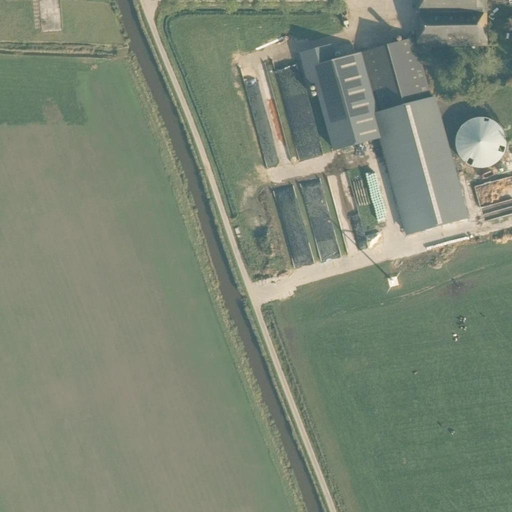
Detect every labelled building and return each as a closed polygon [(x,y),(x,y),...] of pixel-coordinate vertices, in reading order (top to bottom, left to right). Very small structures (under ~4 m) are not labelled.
[(415,0),(417,38),(363,53),(380,112),(380,113),(428,99),(414,48),(487,46),(485,0),(415,0)] [(358,5),(342,6),(343,29),(359,28),(358,5)] [(380,112),(363,53),(336,60),(331,45),(300,53),(308,85),(315,84),(334,152),(382,138),(375,114),(380,112)] [(459,52),(459,60),(473,61),(473,53),(459,52)] [(430,99),(428,99),(380,113),(377,113),(411,234),(464,220),(430,99)] [(315,122),(313,113),(291,117),(292,126),(315,122)] [(460,166),(504,164),(503,119),(458,120),(460,166)] [(487,199),(487,185),(478,185),(478,200),(487,199)] [(357,210),(355,186),(334,187),(335,211),(357,210)] [(486,220),(511,213),(511,199),(483,207),(486,220)]
